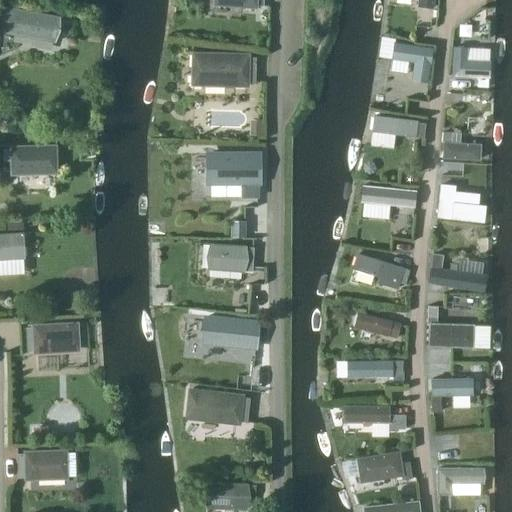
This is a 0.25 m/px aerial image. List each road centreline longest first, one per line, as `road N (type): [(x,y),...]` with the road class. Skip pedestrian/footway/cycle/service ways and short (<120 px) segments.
road 1 (residential): [(428,511),(415,343),(446,0)]
road 2 (residential): [(281,511),(274,147),(280,0)]
